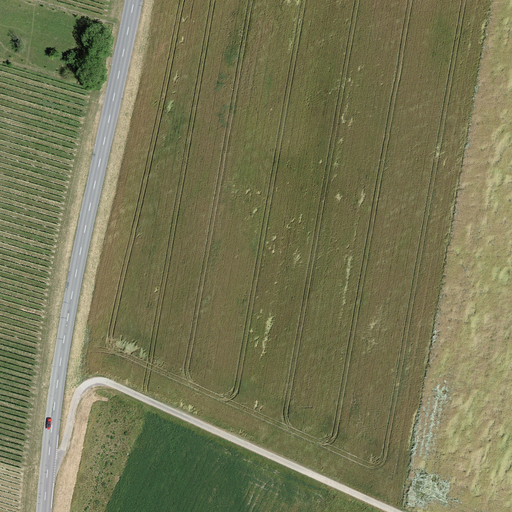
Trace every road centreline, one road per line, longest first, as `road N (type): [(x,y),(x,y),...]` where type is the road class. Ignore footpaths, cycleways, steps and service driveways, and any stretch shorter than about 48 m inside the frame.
road 1 (secondary): [(133,0),(91,190),(45,472)]
road 2 (unclassified): [(45,472),(66,439),(76,394),(99,380),(391,511)]
